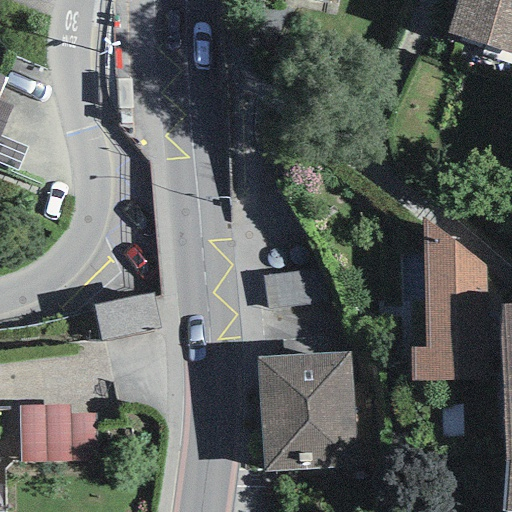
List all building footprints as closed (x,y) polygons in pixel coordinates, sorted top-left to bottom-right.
[(511,0),(457,0),(447,34),(511,54),(511,0)] [(0,93),(7,77),(0,74),(0,133),(12,107),(0,102),(0,93)] [(474,363),(460,246),(421,251),(435,367),(474,363)] [(511,305),(498,305),(502,381),(511,380),(511,305)] [(350,352),(258,357),(263,472),(355,467),(350,352)] [(511,460),(511,380),(502,381),(505,461),(511,460)] [(21,400),(26,453),(100,446),(96,393),(21,400)] [(511,511),(511,460),(505,461),(500,511),(511,511)]
